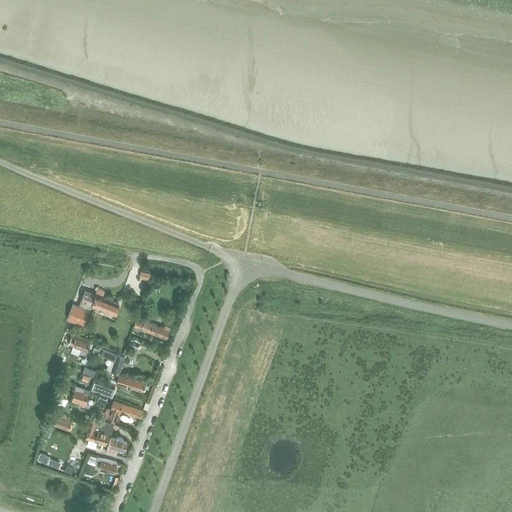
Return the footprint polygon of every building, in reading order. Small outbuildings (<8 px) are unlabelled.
[(95,294),(91,304),(115,313),(119,304),(102,297),(105,290),(97,288),(95,294)] [(73,303),(67,319),(83,325),(86,317),(91,304),(95,294),(85,290),(79,305),(73,303)] [(137,319),(134,326),(140,328),(143,321),(137,319)] [(166,337),(169,329),(170,327),(167,326),(166,328),(145,320),(142,328),(166,337)] [(71,350),(87,355),(86,356),(88,357),(93,344),(71,336),(69,344),(73,345),(71,350)] [(133,340),(130,346),(139,350),(142,344),(133,340)] [(97,355),(100,348),(94,346),(92,353),(97,355)] [(119,373),(125,357),(103,350),(101,355),(114,360),(111,370),(119,373)] [(82,357),(80,362),(80,363),(84,364),(85,364),(88,357),(86,356),(85,358),(82,357)] [(119,373),(115,383),(143,391),(146,382),(126,375),(119,373)] [(94,382),(91,389),(101,393),(104,386),(94,382)] [(75,386),(72,399),(80,401),(79,405),(84,406),(88,394),(89,389),(85,388),(76,385),(75,386)] [(100,397),(98,404),(104,407),(107,400),(100,397)] [(110,408),(107,416),(116,420),(119,411),(139,418),(142,410),(122,403),(113,399),(110,408)] [(68,430),(71,422),(56,416),(53,424),(68,430)] [(88,418),(85,429),(88,430),(85,438),(105,444),(108,433),(106,433),(99,430),(98,430),(100,421),(88,418)] [(99,430),(106,433),(110,422),(103,420),(99,430)] [(115,454),(117,448),(124,450),(127,442),(122,440),(123,437),(116,435),(116,438),(110,436),(108,445),(106,451),(115,454)] [(40,452),(37,459),(46,463),(49,456),(40,452)] [(116,464),(117,462),(97,456),(95,462),(100,464),(99,468),(114,473),(116,464)] [(84,473),(92,475),(95,464),(87,462),(84,473)]
